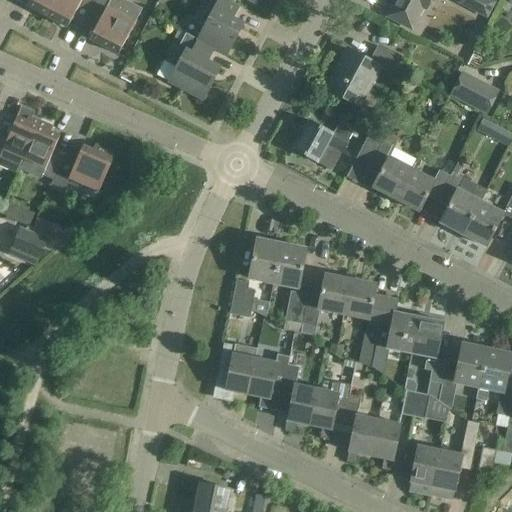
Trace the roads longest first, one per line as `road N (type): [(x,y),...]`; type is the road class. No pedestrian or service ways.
road 1 (residential): [(237,165),(511,306)]
road 2 (residential): [(237,165),(0,63)]
road 3 (residential): [(381,511),(156,404)]
road 4 (unclassified): [(0,371),(161,249),(193,254)]
road 5 (residential): [(237,165),(329,0)]
road 6 (unclassified): [(156,404),(193,254)]
